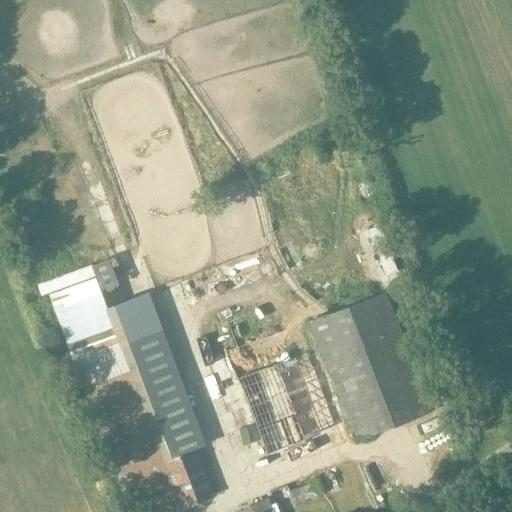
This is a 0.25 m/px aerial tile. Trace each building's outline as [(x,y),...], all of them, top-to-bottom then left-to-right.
[(79,200),(76,209),(95,216),(98,207),(79,200)] [(39,254),(59,251),(57,234),(66,232),(64,219),(35,224),(39,254)] [(104,443),(105,442),(131,511),(172,511),(212,497),(180,414),(158,422),(147,392),(145,393),(128,347),(129,346),(103,275),(48,295),(66,343),(104,443)] [(431,412),(384,292),(309,322),(356,441),(431,412)] [(235,380),(264,455),(302,440),(301,437),(317,430),(309,409),(313,407),(294,358),(235,380)] [(437,390),(441,400),(447,398),(443,388),(437,390)] [(293,505),(323,494),(318,481),(288,492),(293,505)] [(269,511),(268,507),(271,506),(268,498),(249,506),(251,511),(269,511)]
